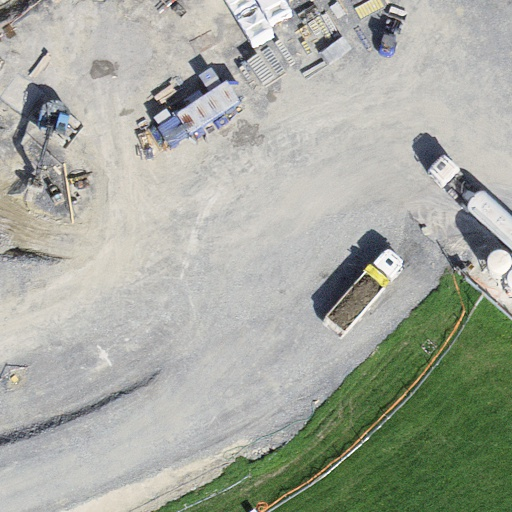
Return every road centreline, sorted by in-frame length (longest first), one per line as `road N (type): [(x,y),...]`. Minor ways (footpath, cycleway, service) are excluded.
road 1 (primary): [(0,501),(198,407),(307,311),(379,177),(419,0)]
road 2 (primary): [(340,0),(278,128),(188,203),(75,259),(0,266)]
